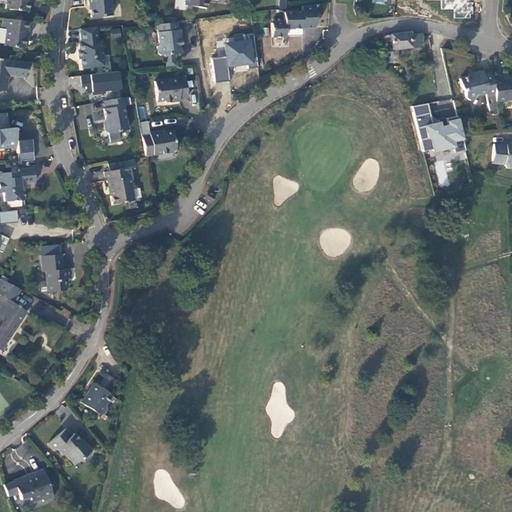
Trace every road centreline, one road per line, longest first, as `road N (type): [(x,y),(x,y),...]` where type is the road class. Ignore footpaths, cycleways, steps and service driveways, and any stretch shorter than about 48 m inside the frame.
road 1 (residential): [(225,133),(376,28),(417,23),(492,41)]
road 2 (residential): [(100,243),(63,114),(60,0)]
road 3 (residential): [(0,442),(56,394),(90,344),(104,289),(100,243)]
road 4 (residential): [(100,243),(162,228),(201,182),(225,133)]
